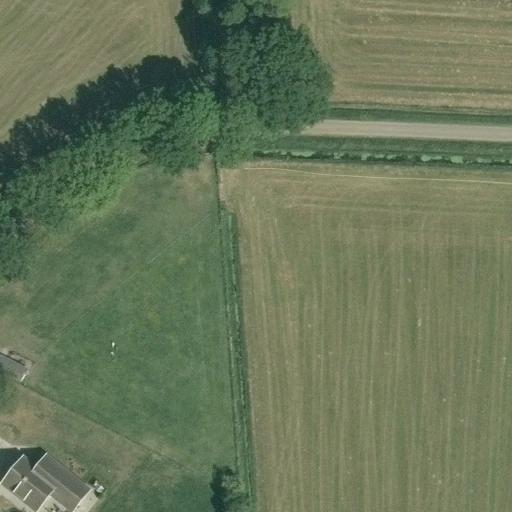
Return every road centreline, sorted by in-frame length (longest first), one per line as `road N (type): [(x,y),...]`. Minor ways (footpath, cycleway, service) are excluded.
road 1 (unclassified): [(0,241),(120,150),(182,128),(511,133)]
road 2 (track): [(233,0),(240,125)]
